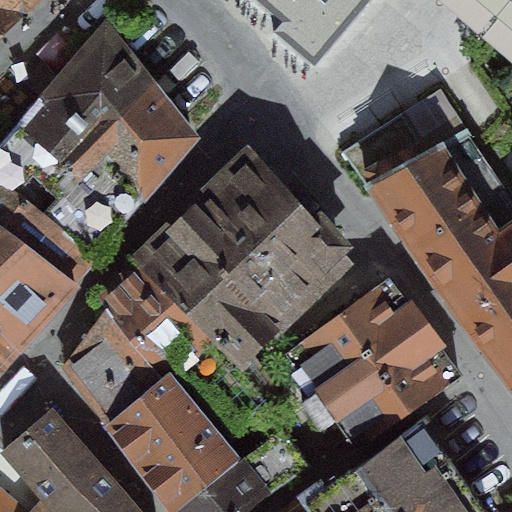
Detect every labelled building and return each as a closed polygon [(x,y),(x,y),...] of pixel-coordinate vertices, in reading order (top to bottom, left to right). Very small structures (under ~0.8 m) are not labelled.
[(0,0),(0,36),(26,13),(13,0),(0,0)] [(13,0),(26,13),(40,0),(13,0)] [(511,0),(266,0),(284,14),(270,30),(326,77),(391,0),(511,0)] [(76,170),(154,86),(110,28),(64,82),(48,68),(32,87),(49,101),(23,129),(76,170)] [(112,151),(148,192),(194,142),(154,86),(76,170),(88,180),(112,151)] [(375,189),(424,156),(402,124),(353,158),(375,189)] [(511,185),(470,125),(424,156),(375,189),(511,387),(511,185)] [(0,155),(0,178),(91,255),(148,192),(112,151),(88,180),(76,170),(23,129),(0,155)] [(359,257),(246,131),(133,254),(209,335),(235,365),(359,257)] [(0,222),(71,280),(91,255),(0,178),(0,222)] [(0,329),(20,346),(71,280),(0,222),(0,329)] [(209,335),(133,254),(100,293),(108,302),(167,376),(182,362),(209,335)] [(388,319),(372,296),(291,353),(320,394),(306,404),(324,430),(340,420),(362,450),(446,390),(427,364),(441,354),(407,306),(388,319)] [(167,376),(108,302),(62,359),(116,428),(169,379),(167,376)] [(0,367),(20,346),(0,329),(0,367)] [(209,335),(182,362),(229,420),(231,418),(239,428),(264,408),(235,365),(209,335)] [(243,464),(169,379),(116,428),(179,511),(243,464)] [(139,511),(57,415),(10,454),(46,499),(57,508),(61,511),(139,511)] [(434,425),(429,418),(356,473),(384,511),(485,511),(427,430),(434,425)] [(284,431),(243,464),(179,511),(178,511),(249,511),(270,495),(312,467),(284,431)] [(384,511),(356,473),(312,505),(317,511),(384,511)] [(0,511),(23,511),(0,489),(0,511)]
